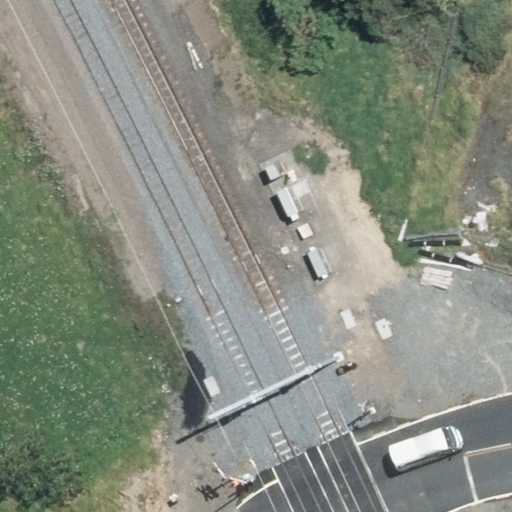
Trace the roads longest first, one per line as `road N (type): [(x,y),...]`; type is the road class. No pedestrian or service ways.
road 1 (track): [(227,0),(415,327),(498,451),(511,507)]
road 2 (secondary): [(332,511),(368,492),(511,449)]
